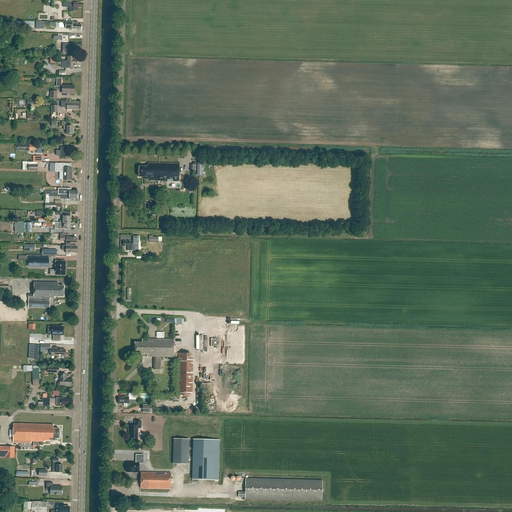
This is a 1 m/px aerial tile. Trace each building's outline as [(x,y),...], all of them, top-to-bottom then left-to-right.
[(82,8),(82,3),(64,3),(64,7),(69,7),(69,12),(74,12),(74,11),(78,11),(78,8),(82,8)] [(77,44),(78,44),(74,43),(74,44),(69,44),(68,54),(74,54),(74,50),(82,50),(82,45),(77,44)] [(74,57),(67,57),(67,61),(65,61),(65,68),(66,68),(74,68),(74,66),(81,66),(81,60),(77,59),(77,58),(74,58),(74,57)] [(79,110),(79,103),(67,102),(67,101),(61,101),(61,107),(67,107),(67,110),(79,110)] [(73,134),(73,126),(67,126),(67,123),(62,123),(62,126),(64,126),(64,130),(67,130),(67,134),(73,134)] [(61,148),(60,152),(56,152),(56,157),(60,157),(66,157),(66,154),(66,153),(67,153),(68,154),(69,154),(70,154),(75,154),(75,153),(75,152),(75,151),(75,150),(75,148),(66,147),(66,148),(61,148)] [(60,172),(60,180),(63,180),(72,180),(72,173),(71,173),(72,168),(67,168),(67,164),(61,164),(56,164),(55,172),(60,172)] [(158,181),(159,164),(149,164),(144,167),(139,167),(139,177),(144,177),(144,179),(150,179),(150,181),(158,181)] [(158,181),(167,181),(167,179),(173,179),(173,181),(179,181),(179,164),(159,164),(158,181)] [(24,233),(32,233),(31,223),(23,223),(24,233)] [(138,243),(139,236),(133,236),(133,241),(123,241),(123,246),(133,247),(133,246),(138,246),(138,243)] [(28,266),(35,266),(49,266),(49,258),(35,258),(28,258),(28,266)] [(56,261),(55,275),(65,275),(66,261),(56,261)] [(64,297),(64,286),(58,286),(58,283),(34,282),(34,295),(29,294),(28,307),(50,308),(50,298),(54,298),(54,296),(64,297)] [(11,286),(0,285),(0,294),(8,295),(8,292),(11,292),(11,286)] [(64,327),(52,327),(52,335),(53,335),(53,341),(60,341),(60,335),(64,335),(64,327)] [(174,357),(174,340),(142,339),(142,342),(135,342),(134,354),(142,354),(142,355),(147,355),(147,357),(174,357)] [(189,393),(190,354),(178,353),(177,393),(189,393)] [(66,380),(66,374),(60,374),(60,379),(60,382),(58,382),(58,387),(64,387),(64,385),(71,386),(72,380),(66,380)] [(137,400),(137,394),(129,394),(129,396),(124,396),(124,398),(118,398),(118,403),(120,403),(120,404),(124,404),(124,406),(125,407),(126,407),(127,406),(127,404),(129,404),(129,400),(137,400)] [(73,405),(73,400),(66,400),(66,399),(63,399),(63,397),(57,396),(56,406),(63,406),(63,405),(69,405),(69,404),(73,405)] [(55,406),(55,398),(42,398),(42,402),(38,402),(37,406),(55,406)] [(151,413),(152,405),(142,405),(142,413),(151,413)] [(141,428),(141,421),(135,421),(135,426),(129,425),(128,431),(130,431),(129,438),(137,438),(138,428),(141,428)] [(59,438),(59,429),(53,429),(53,425),(14,424),(13,436),(13,443),(31,443),(32,441),(44,442),(45,441),(49,441),(49,439),(55,440),(55,438),(59,438)] [(189,464),(190,439),(174,439),(173,464),(189,464)] [(219,480),(220,440),(194,439),(193,480),(219,480)] [(0,457),(5,458),(5,457),(14,458),(14,447),(6,447),(6,446),(0,446),(0,457)] [(143,464),(144,455),(136,454),(135,463),(127,463),(126,472),(139,472),(139,463),(143,464)] [(62,473),(63,465),(58,465),(58,460),(53,459),(53,472),(62,473)] [(171,473),(146,472),(141,473),(141,477),(140,483),(140,488),(170,489),(170,484),(171,478),(171,473)] [(322,501),(323,481),(246,478),(245,492),(238,491),(238,498),(245,498),(245,499),(322,501)] [(62,495),(62,487),(53,486),(53,483),(46,482),(46,489),(51,490),(50,494),(56,494),(56,495),(57,495),(62,495)] [(54,509),(54,503),(54,501),(47,501),(47,502),(32,501),(32,502),(31,509),(31,511),(34,511),(46,511),(46,509),(54,509)] [(54,503),(54,509),(54,510),(52,510),(51,511),(50,511),(69,511),(69,507),(63,506),(63,503),(54,503)]
